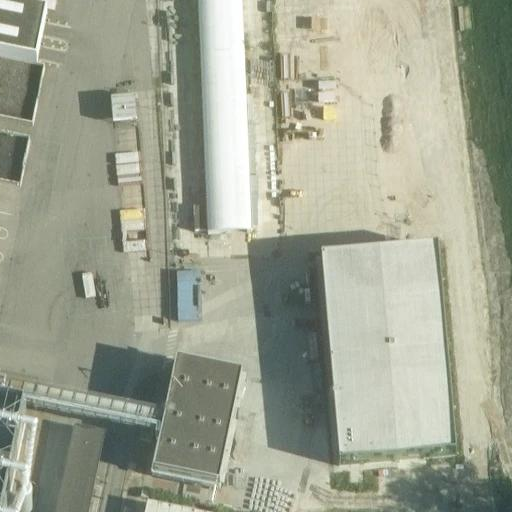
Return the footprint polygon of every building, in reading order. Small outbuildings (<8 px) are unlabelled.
[(0,0),(0,185),(19,190),(29,142),(0,135),(0,121),(32,128),(44,69),(36,68),(46,18),(26,14),(28,0),(0,0)] [(251,234),(241,0),(196,0),(206,210),(193,210),(194,234),(206,233),(207,236),(251,234)] [(134,100),(110,102),(112,126),(136,124),(134,100)] [(441,258),(320,268),(337,469),(459,458),(441,258)] [(176,366),(153,477),(219,491),(242,380),(176,366)] [(0,415),(0,511),(6,511),(7,510),(26,421),(0,415)] [(151,444),(153,435),(141,433),(139,442),(151,444)] [(84,478),(90,475),(97,441),(78,437),(72,470),(76,476),(74,483),(83,485),(84,478)] [(128,464),(127,472),(135,474),(136,466),(128,464)]
